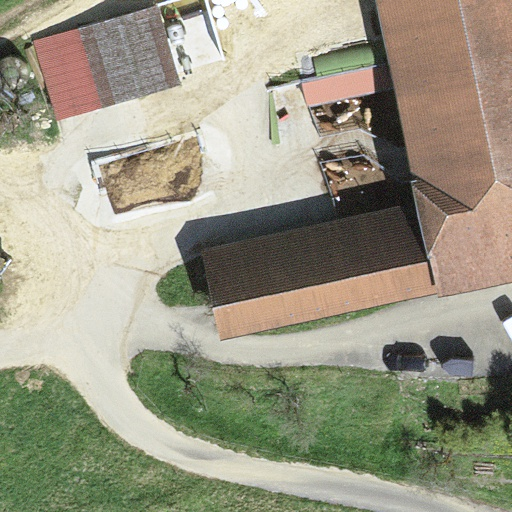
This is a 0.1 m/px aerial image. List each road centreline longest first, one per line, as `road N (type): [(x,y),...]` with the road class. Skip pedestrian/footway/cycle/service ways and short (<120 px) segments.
road 1 (residential): [(94,328),(98,392),(134,431),(171,450),(463,511)]
road 2 (residential): [(511,291),(261,343),(149,325),(94,328)]
road 3 (track): [(24,198),(118,120),(196,99),(251,73),(325,0)]
road 4 (track): [(94,328),(74,249),(0,182)]
